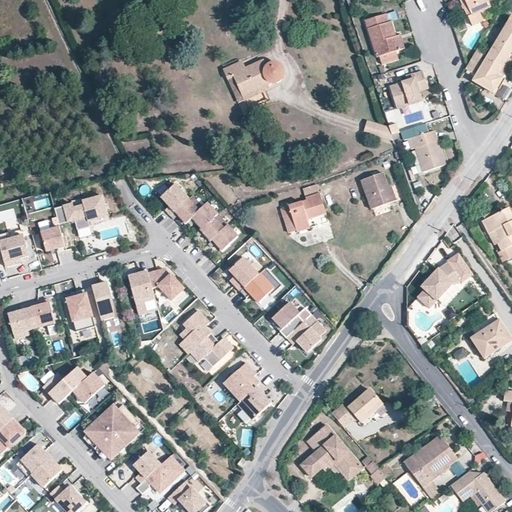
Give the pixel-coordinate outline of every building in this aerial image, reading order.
[(460,0),(473,27),(483,22),(479,14),(491,9),(486,0),(460,0)] [(396,52),(404,49),(400,36),(396,37),(391,22),(389,23),(386,15),(366,21),(378,58),(380,57),(396,52)] [(511,16),(492,49),(508,58),(511,51),(511,16)] [(511,60),(508,58),(492,49),(485,61),(481,59),(485,51),(479,48),(467,68),(477,74),(473,82),(494,94),(511,63),(511,60)] [(399,61),(396,52),(380,57),(383,65),(399,61)] [(271,84),(272,85),(278,82),(282,78),(283,75),(283,72),(282,68),(280,66),(277,65),(275,64),(272,64),(270,65),(268,66),(266,68),(263,61),(245,69),(242,62),(222,71),(227,81),(233,78),(239,90),(241,96),(264,86),(261,79),(264,77),(264,78),(265,79),(266,81),(267,81),(267,82),(268,83),(269,84),(271,84)] [(421,69),(419,62),(407,66),(409,73),(421,69)] [(400,115),(423,108),(419,93),(428,90),(422,71),(413,74),(415,79),(390,87),(400,115)] [(271,84),(269,84),(268,83),(267,82),(267,81),(266,81),(265,79),(264,78),(264,77),(261,79),(264,86),(265,88),(272,85),(271,84)] [(239,90),(233,78),(227,81),(233,93),(239,90)] [(244,102),(266,91),(265,88),(264,86),(241,96),(244,102)] [(389,128),(367,121),(364,133),(394,143),(394,141),(392,135),(389,128)] [(426,124),(402,132),(406,141),(408,140),(411,150),(415,149),(423,173),(446,165),(440,149),(432,151),(427,134),(429,133),(426,124)] [(398,133),(396,126),(389,128),(392,135),(398,133)] [(429,133),(427,134),(432,151),(440,149),(434,131),(429,133)] [(382,172),(361,180),(372,209),(374,209),(388,203),(396,200),(393,190),(390,191),(388,186),(382,172)] [(189,200),(175,185),(161,197),(169,206),(165,210),(170,217),(175,212),(189,200)] [(308,220),(326,214),(317,185),(303,189),(306,201),(294,205),(292,201),(281,204),(283,208),(281,209),(288,233),(296,230),(297,233),(311,228),(308,220)] [(89,222),(109,216),(103,196),(83,201),(84,206),(75,208),(73,204),(55,209),(60,225),(72,221),(75,220),(76,223),(78,230),(90,227),(89,222)] [(189,200),(175,212),(178,216),(186,224),(187,223),(192,219),(195,222),(201,229),(200,230),(203,233),(211,242),(213,241),(216,244),(223,252),(238,238),(207,204),(202,208),(192,197),(189,200)] [(243,216),(235,206),(230,211),(238,221),(243,216)] [(511,215),(508,208),(482,222),(494,246),(497,244),(501,251),(497,253),(502,263),(511,257),(511,215)] [(47,252),(65,246),(60,228),(42,233),(47,252)] [(0,247),(2,256),(5,267),(13,265),(12,261),(29,257),(23,236),(10,240),(8,234),(0,235),(0,247)] [(473,275),(459,255),(447,262),(448,264),(439,270),(422,287),(421,287),(424,290),(417,297),(427,307),(434,301),(435,302),(454,283),(456,285),(460,282),(462,284),(473,275)] [(240,292),(259,275),(243,258),(229,271),(234,276),(232,279),(236,284),(234,286),(240,292)] [(282,286),(265,269),(259,275),(240,292),(246,299),(249,296),(251,295),(253,297),(259,303),(269,294),(271,296),(282,286)] [(186,293),(165,270),(148,274),(152,289),(159,287),(174,304),(186,293)] [(234,276),(229,271),(226,274),(232,279),(234,276)] [(135,275),(128,277),(139,315),(158,310),(152,289),(148,274),(148,272),(138,275),(139,278),(136,279),(135,275)] [(115,318),(112,299),(108,300),(108,297),(112,296),(108,283),(92,288),(102,321),(115,318)] [(73,295),(67,297),(76,332),(95,327),(85,290),(77,292),(77,293),(78,297),(74,298),(73,295)] [(55,323),(49,300),(30,305),(36,329),(55,323)] [(287,338),(304,322),(298,316),(300,314),(290,303),(272,319),(282,330),(280,332),(286,339),(287,338)] [(30,305),(29,305),(20,307),(21,312),(8,315),(15,340),(29,336),(28,331),(36,329),(30,305)] [(191,353),(211,334),(205,327),(210,323),(199,311),(183,325),(187,329),(180,335),(185,340),(180,345),(189,355),(191,353)] [(319,338),(326,331),(311,315),(304,322),(287,338),(293,345),(295,344),(297,342),(301,346),(308,353),(321,340),(319,338)] [(485,359),(511,340),(498,321),(471,339),(485,359)] [(211,334),(191,353),(197,360),(200,358),(204,358),(211,366),(232,347),(224,338),(219,343),(218,344),(215,342),(217,340),(211,334)] [(140,352),(139,347),(131,354),(134,357),(140,352)] [(462,347),(453,354),(459,361),(468,354),(462,347)] [(240,402),(260,384),(254,377),(257,375),(246,363),(237,372),(238,373),(235,376),(234,375),(224,384),(240,402)] [(73,392),(87,379),(77,368),(63,381),(57,375),(43,388),(59,405),(73,392)] [(85,405),(105,386),(93,373),(87,379),(73,392),(85,405)] [(253,421),(272,403),(262,393),(265,390),(260,384),(240,402),(238,404),(253,421)] [(382,404),(370,390),(349,408),(357,418),(363,426),(378,414),(374,410),(382,404)] [(0,398),(0,402),(11,410),(17,402),(4,393),(0,398)] [(118,410),(123,406),(118,401),(113,405),(118,410)] [(355,419),(342,404),(332,413),(345,428),(355,419)] [(123,406),(118,410),(113,405),(84,432),(111,461),(140,434),(135,429),(140,424),(123,406)] [(0,407),(0,432),(14,420),(14,419),(2,406),(0,407)] [(0,454),(1,455),(14,443),(12,441),(14,440),(16,441),(26,433),(14,420),(0,432),(0,454)] [(140,434),(145,430),(140,424),(135,429),(140,434)] [(363,470),(326,425),(307,441),(317,453),(301,465),(312,477),(323,468),(325,471),(334,464),(349,482),(363,470)] [(458,459),(441,436),(404,463),(423,487),(432,480),(450,468),(449,466),(458,459)] [(32,475),(50,458),(38,445),(16,466),(28,479),(32,475)] [(136,478),(142,484),(162,465),(149,451),(134,466),(141,474),(136,478)] [(484,452),(474,456),(477,465),(488,460),(484,452)] [(142,484),(136,489),(142,495),(150,488),(149,486),(152,484),(160,493),(184,471),(171,457),(162,465),(142,484)] [(248,461),(244,457),(238,465),(242,468),(248,461)] [(44,488),(62,471),(50,458),(32,475),(44,488)] [(386,477),(393,471),(387,463),(379,469),(386,477)] [(386,477),(379,469),(370,476),(378,485),(386,478),(386,477)] [(492,511),(506,502),(484,473),(475,479),(470,472),(451,486),(464,502),(474,494),(487,511),(492,511)] [(442,493),(432,480),(423,487),(432,500),(442,493)] [(203,511),(209,507),(185,482),(169,497),(176,504),(179,501),(189,511),(196,511),(198,511),(203,511)] [(16,490),(12,485),(8,490),(12,494),(16,490)] [(75,511),(85,503),(70,487),(64,493),(58,487),(47,497),(53,504),(57,500),(67,511),(75,511)] [(104,500),(98,494),(94,498),(99,504),(104,500)]
